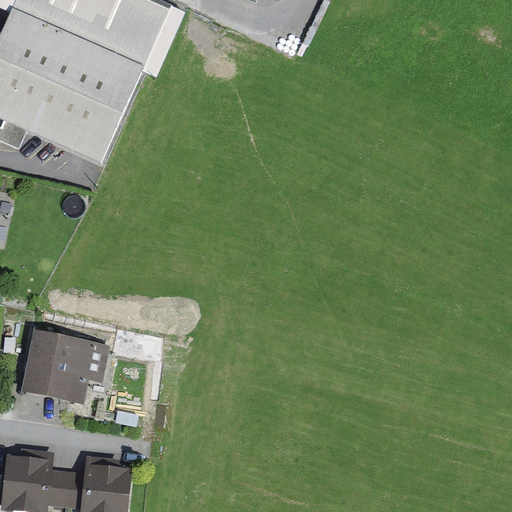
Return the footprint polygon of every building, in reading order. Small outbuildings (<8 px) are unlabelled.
[(0,0),(0,12),(14,19),(0,50),(0,121),(101,165),(167,14),(134,0),(0,0)] [(108,352),(36,338),(25,393),(80,404),(85,379),(102,382),(108,352)] [(52,468),(7,464),(2,511),(48,511),(49,507),(51,478),(52,468)] [(127,511),(131,475),(86,470),(85,481),(83,510),(82,511),(127,511)] [(85,481),(51,478),(49,507),(83,510),(85,481)]
